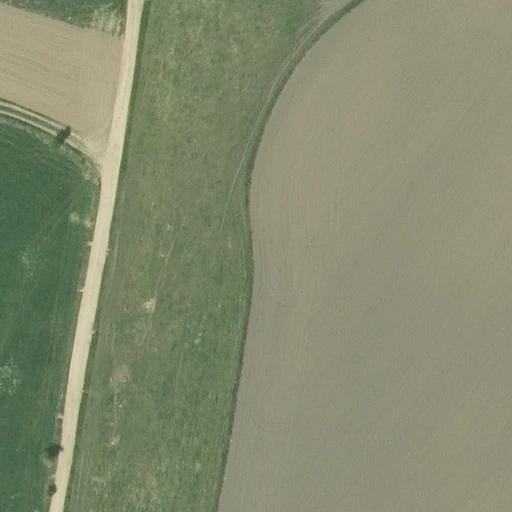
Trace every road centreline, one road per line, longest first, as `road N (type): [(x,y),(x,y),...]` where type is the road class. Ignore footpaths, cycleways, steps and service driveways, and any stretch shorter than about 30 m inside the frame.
road 1 (track): [(55,511),(135,0)]
road 2 (track): [(110,171),(83,144),(0,104)]
